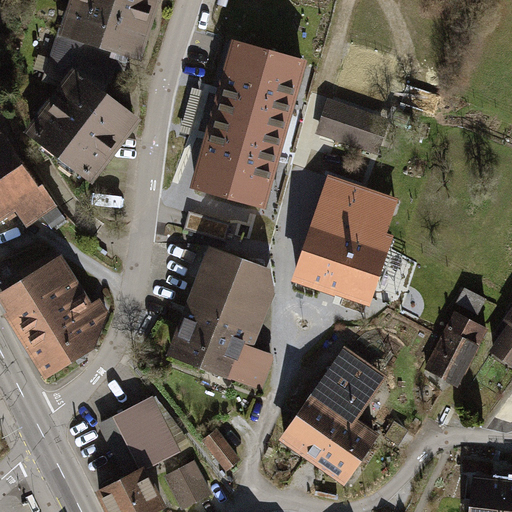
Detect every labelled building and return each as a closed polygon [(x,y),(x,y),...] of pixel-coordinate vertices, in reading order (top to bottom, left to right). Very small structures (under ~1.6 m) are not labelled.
[(98,0),(70,0),(60,33),(142,58),(155,17),(98,0)] [(98,0),(155,17),(160,0),(98,0)] [(234,48),(215,119),(289,139),(308,67),(234,48)] [(25,127),(92,181),(121,148),(118,142),(138,116),(76,65),(25,127)] [(409,83),(402,101),(436,113),(442,95),(409,83)] [(387,119),(331,100),(320,134),(375,153),(387,119)] [(268,213),(289,139),(215,119),(194,193),(268,213)] [(0,131),(0,173),(23,160),(4,129),(0,131)] [(0,173),(0,220),(16,212),(23,223),(52,205),(23,160),(0,173)] [(329,181),(294,286),(370,311),(394,241),(387,238),(398,204),(329,181)] [(229,240),(234,223),(194,212),(189,228),(229,240)] [(215,251),(173,356),(260,389),(273,356),(249,347),(270,292),(266,271),(215,251)] [(84,293),(61,255),(0,291),(0,300),(19,332),(84,293)] [(460,305),(482,314),(489,298),(467,289),(460,305)] [(84,293),(19,332),(44,376),(93,344),(109,316),(99,299),(90,302),(84,293)] [(511,309),(483,346),(511,362),(511,309)] [(430,367),(459,381),(487,324),(459,310),(430,367)] [(386,375),(344,349),(311,391),(356,419),(386,375)] [(346,481),(377,433),(356,419),(311,391),(280,439),(346,481)] [(117,511),(148,511),(164,503),(144,465),(172,450),(146,402),(91,432),(117,480),(104,488),(117,511)] [(168,478),(183,507),(209,493),(194,465),(168,478)] [(474,472),(469,511),(499,511),(504,475),(474,472)] [(511,511),(511,476),(504,475),(499,511),(511,511)]
